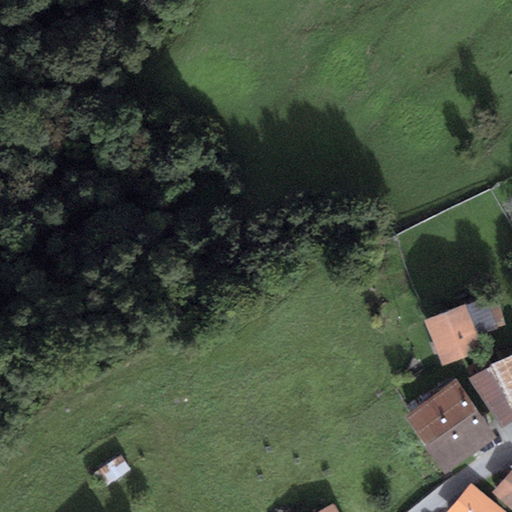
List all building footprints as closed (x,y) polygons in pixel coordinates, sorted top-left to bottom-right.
[(471,311),(430,322),(439,355),(480,343),(471,311)] [(511,359),(493,367),(511,416),(511,359)] [(463,386),(411,419),(443,470),(495,437),(463,386)] [(112,448),(85,468),(102,489),(128,470),(112,448)] [(511,472),(497,489),(511,502),(511,472)] [(473,487),(450,511),(497,511),(499,511),(473,487)] [(337,511),(333,500),(307,511),(337,511)]
